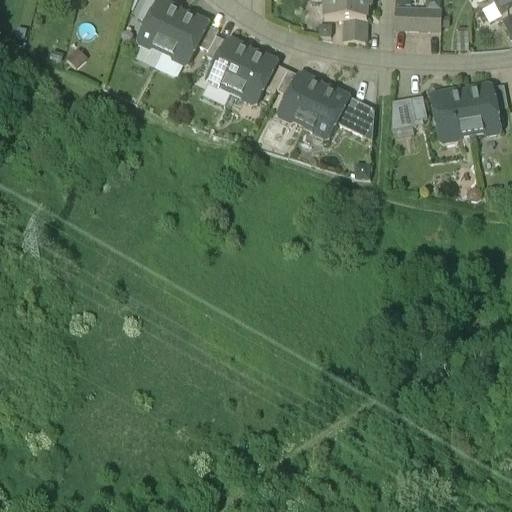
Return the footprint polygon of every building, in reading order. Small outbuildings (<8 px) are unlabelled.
[(511,0),(502,0),(493,5),(503,25),(511,20),(511,0)] [(371,5),(325,4),(324,27),(344,27),(367,28),(367,15),(371,15),(371,5)] [(158,10),(139,49),(140,54),(150,59),(154,57),(164,62),(183,23),(172,17),(170,13),(162,9),(158,10)] [(407,15),(395,15),(394,37),(406,38),(407,15)] [(418,15),(407,15),(406,38),(418,38),(418,15)] [(430,16),(418,15),(418,38),(429,38),(430,16)] [(441,16),(430,16),(429,38),(441,39),(441,16)] [(195,28),(183,23),(164,62),(173,67),(175,71),(185,76),(189,74),(208,35),(207,31),(199,27),(195,28)] [(367,28),(344,27),(344,39),(366,39),(367,28)] [(366,39),(344,39),(343,50),(366,51),(366,39)] [(227,51),(208,90),(209,94),(219,99),(223,98),(233,102),(252,63),(241,57),(239,53),(231,49),(227,51)] [(213,71),(196,63),(184,88),(201,96),(213,71)] [(264,69),(252,63),(233,102),(243,107),(244,111),(254,116),(258,115),(265,100),(277,75),(276,71),(268,67),(264,69)] [(277,75),(265,100),(276,106),(278,101),(288,81),(277,75)] [(299,86),(288,81),(278,101),(289,106),(299,86)] [(303,84),(299,86),(289,106),(279,125),(281,129),(291,134),(295,133),(305,138),(324,98),(312,93),(311,88),(303,84)] [(492,95),(488,93),(480,94),(477,98),(464,100),(473,143),(484,141),(487,144),(498,142),(500,138),(496,118),(492,95)] [(504,93),(492,95),(496,118),(508,115),(504,93)] [(336,104),(324,98),(305,138),(315,142),(316,146),(326,151),(330,150),(349,111),(348,107),(340,103),(336,104)] [(448,100),(433,103),(431,107),(440,150),(443,152),(458,149),(460,146),(473,143),(464,100),(452,103),(448,100)] [(423,105),(411,108),(415,130),(427,128),(423,105)] [(411,108),(393,111),(392,140),(416,135),(415,130),(411,108)] [(339,137),(372,153),(373,121),(352,111),(339,137)]
